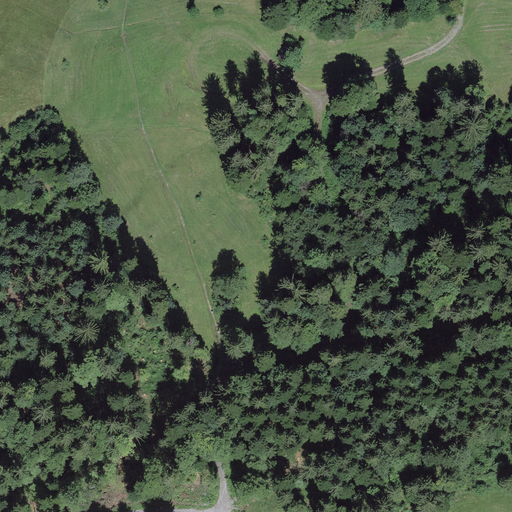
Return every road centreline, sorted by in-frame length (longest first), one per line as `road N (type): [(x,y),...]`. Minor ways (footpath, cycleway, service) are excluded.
road 1 (track): [(224,373),(265,350),(328,346),(354,296),(323,185),(319,96)]
road 2 (track): [(319,96),(279,72),(245,35),(214,29),(190,58),(206,93),(229,99)]
road 3 (track): [(319,96),(451,38),(463,0)]
road 4 (track): [(224,507),(212,425),(224,373)]
